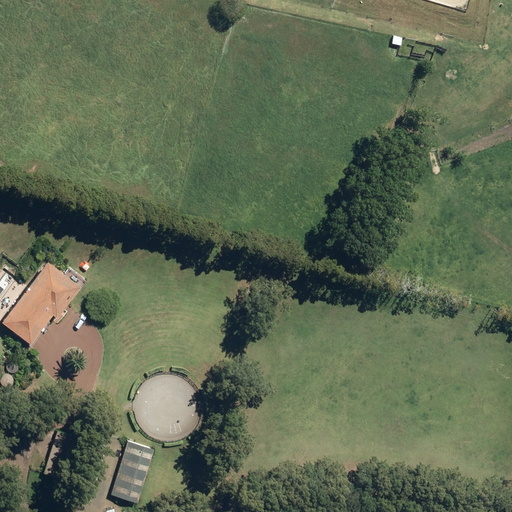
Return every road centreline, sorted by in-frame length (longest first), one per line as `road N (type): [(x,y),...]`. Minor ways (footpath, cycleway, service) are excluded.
road 1 (unknown): [(511,511),(343,486),(217,511)]
road 2 (unknown): [(31,511),(25,474),(34,443),(92,356),(76,330)]
